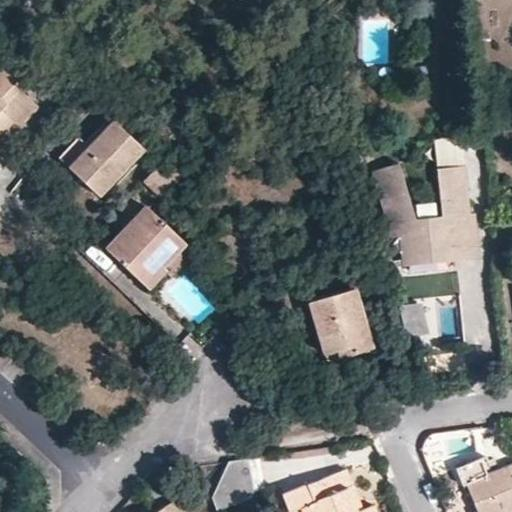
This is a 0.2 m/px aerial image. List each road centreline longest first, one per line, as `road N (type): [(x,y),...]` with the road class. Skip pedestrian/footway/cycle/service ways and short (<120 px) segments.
road 1 (residential): [(425,511),(404,460),(403,434),(416,419),(511,404)]
road 2 (residential): [(103,491),(141,452),(219,408)]
road 3 (residential): [(0,394),(103,491)]
